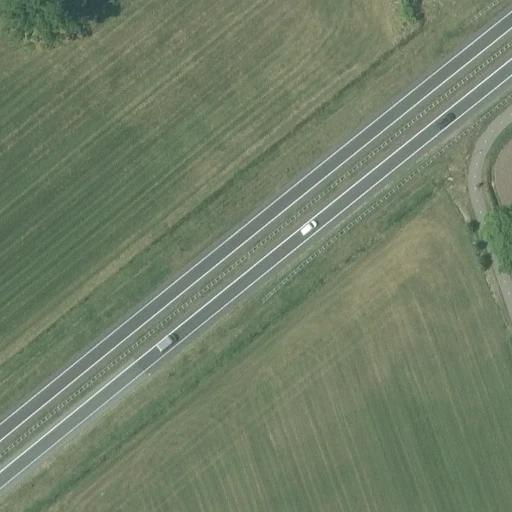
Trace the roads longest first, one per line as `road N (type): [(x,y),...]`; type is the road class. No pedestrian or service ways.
road 1 (trunk): [(0,482),(511,67)]
road 2 (trunk): [(511,22),(0,433)]
